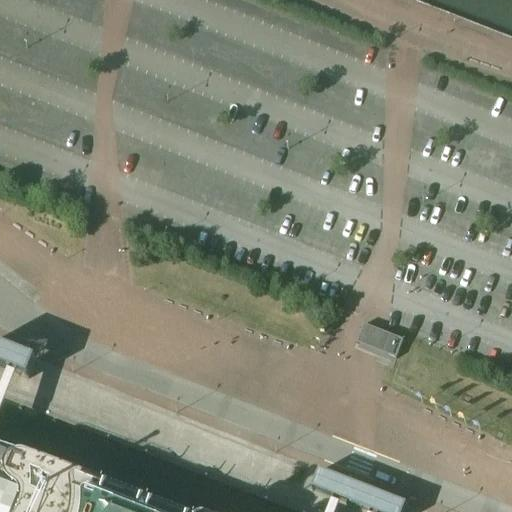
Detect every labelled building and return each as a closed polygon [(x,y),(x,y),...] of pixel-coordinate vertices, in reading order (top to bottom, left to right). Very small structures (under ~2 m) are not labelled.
[(377,352),(384,335),(363,327),(356,344),(377,352)] [(394,359),(394,360),(395,361),(403,342),(402,341),(401,342),(384,335),(377,352),(394,359)] [(11,352),(0,348),(0,369),(3,371),(27,381),(35,362),(30,360),(11,352)] [(170,511),(76,476),(24,455),(4,449),(0,448),(0,511),(170,511)] [(403,511),(406,507),(353,486),(318,472),(311,491),(337,502),(353,508),(358,510),(363,511),(403,511)]
